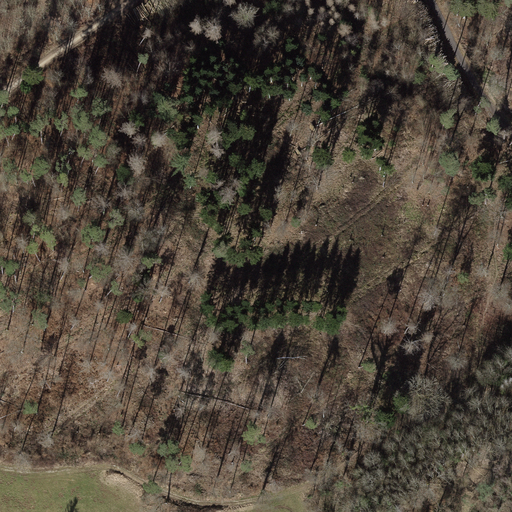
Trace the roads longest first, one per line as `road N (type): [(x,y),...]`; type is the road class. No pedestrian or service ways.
road 1 (track): [(0,464),(119,468),(173,496),(208,502),(238,503),(323,477)]
road 2 (track): [(0,97),(130,0)]
road 3 (track): [(432,0),(484,95),(511,128)]
